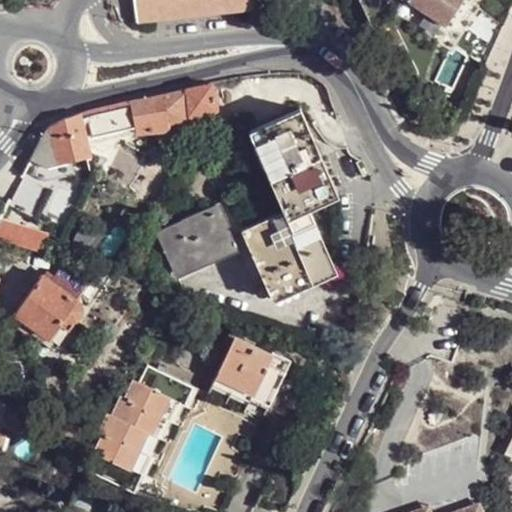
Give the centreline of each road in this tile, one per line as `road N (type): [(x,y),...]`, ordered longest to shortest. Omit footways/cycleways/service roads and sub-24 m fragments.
road 1 (tertiary): [(428,246),(424,281),(377,355),(304,511)]
road 2 (unclassified): [(58,98),(289,46)]
road 3 (unclassified): [(289,46),(234,38),(129,52)]
road 4 (unclassified): [(378,134),(341,68),(323,53),(289,46)]
